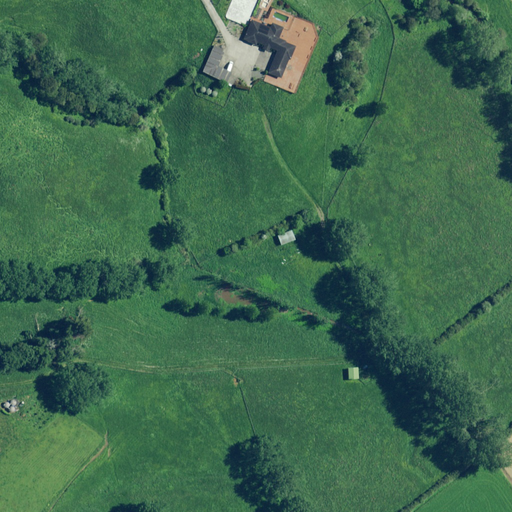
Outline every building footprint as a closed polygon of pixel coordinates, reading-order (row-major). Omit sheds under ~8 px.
[(256,0),(232,0),(225,17),(246,26),(256,0)] [(269,28),(251,20),(243,39),(255,45),(256,43),(263,46),(262,49),(268,51),(269,48),(276,51),(267,73),(279,78),(294,46),(277,39),(282,28),(271,23),(269,28)] [(230,73),(216,66),(223,52),(221,51),(221,49),(213,46),(201,72),(225,83),(230,73)] [(295,240),(292,231),(277,236),(281,245),(295,240)] [(358,379),(358,368),(348,368),(348,379),(358,379)]
